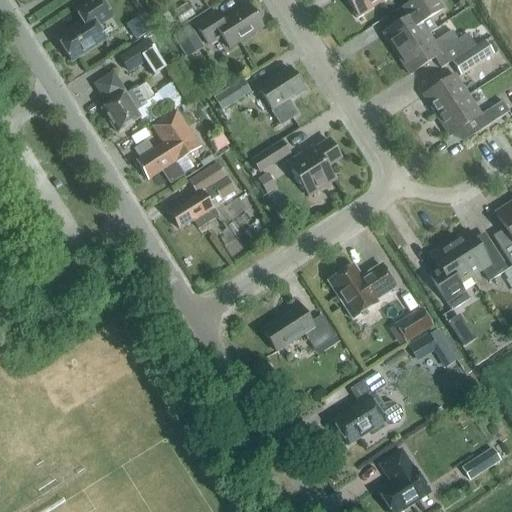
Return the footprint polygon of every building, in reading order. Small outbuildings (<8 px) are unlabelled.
[(56,39),(71,62),(104,41),(95,28),(110,18),(98,0),(90,0),(75,10),(83,22),(56,39)] [(346,0),(358,18),(385,0),(346,0)] [(440,0),(415,0),(402,9),(408,19),(383,36),(396,56),(427,35),(436,30),(430,20),(443,11),(437,2),(440,0)] [(194,15),(187,4),(172,13),(179,25),(194,15)] [(229,50),(262,28),(248,6),(221,23),(215,13),(194,26),(207,46),(221,38),(229,50)] [(203,48),(189,26),(171,37),(186,60),(203,48)] [(427,35),(396,56),(409,76),(434,60),(441,70),(475,48),(467,35),(458,41),(452,32),(433,44),(427,35)] [(146,41),(119,58),(129,73),(144,63),(153,77),(164,69),(146,41)] [(492,56),(484,44),(452,64),(460,77),(492,56)] [(303,91),(289,70),(258,90),(281,125),(280,126),(296,116),(287,102),(303,91)] [(112,76),(97,86),(99,90),(97,91),(102,99),(104,98),(108,105),(101,110),(116,134),(139,119),(144,127),(165,114),(145,83),(136,89),(125,96),(112,76)] [(422,97),(435,117),(467,97),(454,77),(422,97)] [(250,93),(243,81),(214,99),(222,111),(250,93)] [(467,97),(435,117),(449,138),(474,121),(481,132),(504,116),(508,113),(502,103),(497,106),(480,117),(467,97)] [(199,149),(176,112),(151,127),(162,144),(135,162),(146,181),(161,172),(169,184),(183,176),(175,164),(199,149)] [(313,148),(287,165),(309,198),(334,182),(326,169),(340,160),(328,142),(314,151),(313,148)] [(281,143),(252,162),(259,174),(289,155),(281,143)] [(211,156),(199,164),(202,169),(215,162),(211,156)] [(198,197),(168,215),(178,231),(192,222),(197,231),(218,219),(208,204),(219,197),(223,203),(237,195),(219,166),(190,184),(198,197)] [(276,188),(267,174),(257,181),(265,195),(276,188)] [(511,204),(495,215),(511,240),(499,249),(511,268),(511,204)] [(252,240),(257,236),(252,230),(248,234),(252,240)] [(447,244),(470,279),(481,272),(489,283),(507,271),(491,247),(481,254),(467,231),(447,244)] [(437,269),(427,276),(433,285),(451,313),(469,301),(460,286),(470,279),(447,244),(429,256),(437,269)] [(353,267),(328,283),(352,320),(377,304),(375,302),(395,289),(380,267),(361,279),(353,267)] [(285,316),(262,331),(276,353),(303,336),(314,352),(335,338),(322,317),(310,324),(296,304),(283,313),(285,316)] [(431,328),(421,311),(395,327),(406,344),(431,328)] [(456,317),(447,324),(453,333),(463,326),(456,317)] [(463,326),(453,333),(462,347),(472,340),(463,326)] [(407,348),(417,363),(437,351),(428,335),(407,348)] [(383,408),(374,395),(385,388),(376,374),(349,391),(358,405),(331,422),(347,447),(383,424),(388,427),(397,425),(402,418),(400,409),(392,405),(384,406),(383,408)] [(491,449),(479,457),(488,470),(500,462),(491,449)] [(376,493),(388,511),(402,511),(429,495),(413,469),(412,469),(401,452),(379,466),(390,484),(376,493)]
